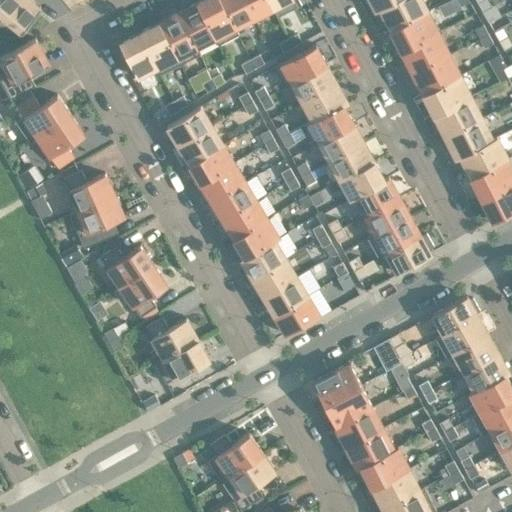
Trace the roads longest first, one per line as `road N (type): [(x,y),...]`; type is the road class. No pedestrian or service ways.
road 1 (residential): [(269,373),(85,28)]
road 2 (residential): [(477,257),(347,0)]
road 3 (residential): [(269,373),(33,502)]
road 4 (residential): [(477,257),(269,373)]
road 5 (residential): [(345,511),(269,373)]
